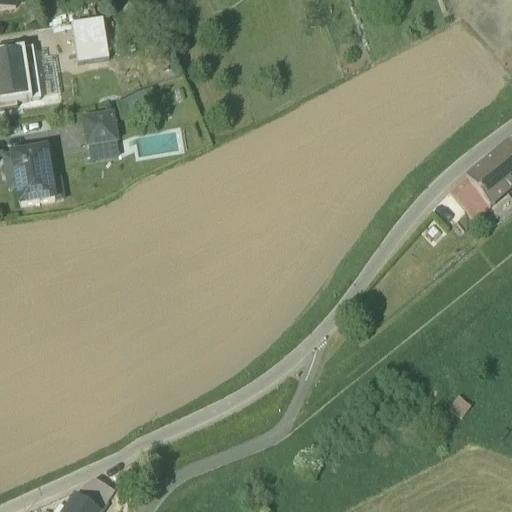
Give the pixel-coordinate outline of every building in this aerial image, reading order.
[(0,0),(0,13),(17,11),(16,5),(26,4),(25,0),(0,0)] [(40,0),(49,24),(60,20),(53,0),(40,0)] [(109,63),(102,23),(70,28),(76,68),(109,63)] [(0,113),(15,112),(15,107),(40,103),(32,51),(0,56),(0,113)] [(152,98),(116,108),(121,125),(157,114),(152,98)] [(113,116),(80,121),(85,152),(87,152),(90,166),(116,162),(114,147),(118,146),(113,116)] [(9,157),(3,160),(8,193),(16,192),(19,210),(56,206),(63,204),(60,182),(57,182),(51,150),(9,157)] [(450,205),(473,233),(489,219),(500,232),(511,222),(511,211),(507,206),(511,201),(511,158),(509,155),(450,205)] [(365,328),(356,318),(349,325),(358,335),(365,328)] [(84,491),(77,501),(93,511),(104,511),(113,496),(94,484),(84,491)] [(58,511),(93,511),(77,501),(69,511),(64,511),(61,510),(58,511)]
